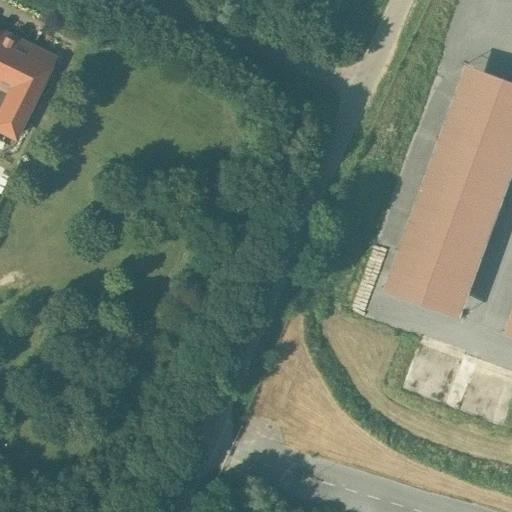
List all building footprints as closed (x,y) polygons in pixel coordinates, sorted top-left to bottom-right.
[(343,0),(289,0),(336,19),(343,0)] [(0,66),(14,38),(0,30),(0,66)] [(33,47),(14,38),(0,66),(0,128),(14,136),(47,70),(26,60),(33,47)] [(511,173),(511,80),(467,64),(385,290),(460,317),(511,173)] [(474,366),(418,346),(402,391),(458,412),(474,366)]
